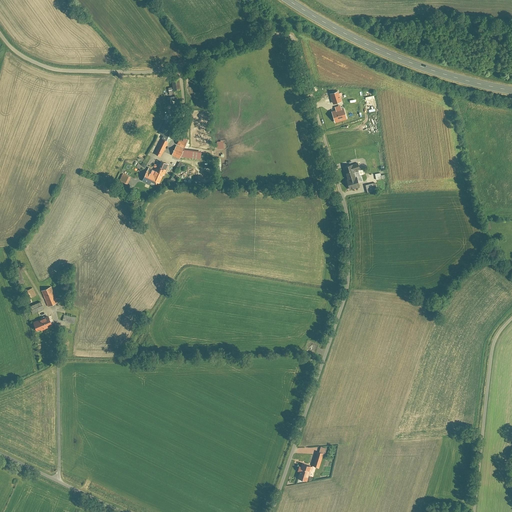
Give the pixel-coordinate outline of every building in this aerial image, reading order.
[(170,80),(170,92),(178,91),(178,80),(170,80)] [(328,90),(332,101),(339,99),(335,88),(328,90)] [(338,122),(350,118),(347,107),(344,108),(342,104),(337,106),(338,109),(335,110),(338,122)] [(178,139),(170,158),(178,161),(187,143),(178,139)] [(160,140),(153,155),(160,158),(168,143),(160,140)] [(162,177),(161,177),(166,165),(156,161),(152,174),(143,170),(139,179),(158,187),(162,177)] [(344,182),(346,190),(358,187),(356,179),(350,181),(348,172),(358,170),(356,163),(345,165),(346,168),(342,169),(345,182),(344,182)] [(123,176),(118,186),(125,189),(129,179),(123,176)] [(364,186),(365,192),(376,190),(375,184),(364,186)] [(24,270),(16,271),(21,291),(29,289),(24,270)] [(31,306),(33,313),(60,303),(53,287),(42,291),(45,300),(31,306)] [(47,317),(32,324),(37,334),(52,328),(47,317)] [(311,466),(319,468),(323,455),(315,453),(311,466)] [(294,466),(293,471),(296,472),(294,479),(305,481),(309,466),(298,463),(294,466)]
